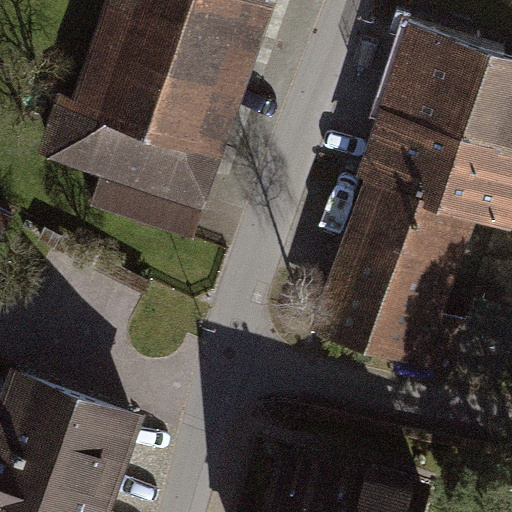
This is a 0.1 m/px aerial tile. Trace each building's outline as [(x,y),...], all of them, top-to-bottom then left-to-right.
[(57,121),(216,175),(276,0),(53,0),(51,7),(91,20),(57,121)] [(413,23),(381,111),(464,136),(499,46),(413,23)] [(511,50),(499,46),(464,136),(511,149),(511,50)] [(381,111),(359,185),(469,218),(507,229),(511,212),(511,150),(464,136),(381,111)] [(359,185),(314,323),(449,367),(466,314),(440,306),(469,218),(359,185)] [(511,295),(481,285),(458,354),(507,370),(511,356),(511,295)] [(0,497),(3,492),(49,511),(105,511),(145,421),(1,358),(0,359),(0,497)] [(278,435),(257,511),(413,511),(423,475),(278,435)]
